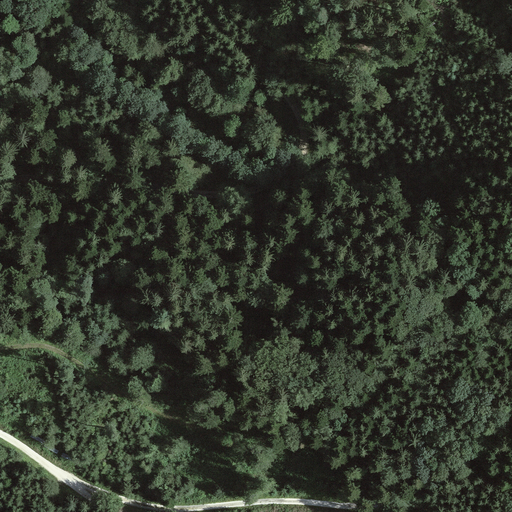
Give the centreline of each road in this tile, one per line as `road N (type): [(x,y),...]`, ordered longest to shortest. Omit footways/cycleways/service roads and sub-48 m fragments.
road 1 (track): [(0,349),(61,351),(181,423),(289,429),(354,407),(413,325),(511,287)]
road 2 (track): [(0,177),(239,194),(291,172),(306,143),(297,110),(202,0)]
road 3 (track): [(511,425),(407,495),(366,506),(280,500),(154,508),(70,480)]
road 4 (track): [(114,511),(0,435)]
